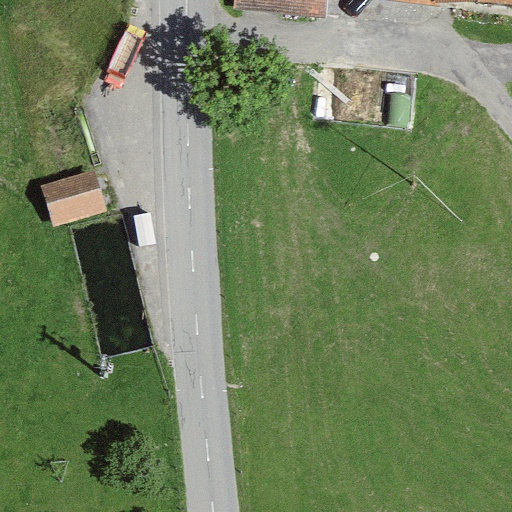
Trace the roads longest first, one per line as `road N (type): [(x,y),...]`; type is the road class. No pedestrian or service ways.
road 1 (secondary): [(217,511),(189,0)]
road 2 (track): [(511,132),(461,68),(360,55),(261,57),(189,17)]
